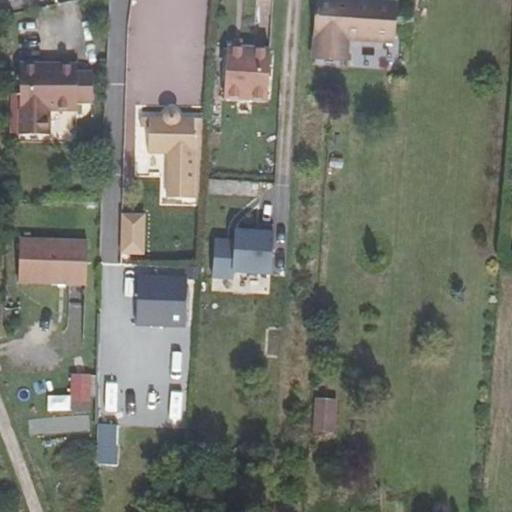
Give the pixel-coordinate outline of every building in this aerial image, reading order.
[(391,0),(310,0),(306,56),(306,57),(342,60),(343,39),(388,40),(391,0)] [(272,44),(225,42),(224,99),(270,101),(272,44)] [(202,78),(202,50),(174,49),(173,77),(202,78)] [(78,75),(78,67),(20,66),(19,136),(49,137),(50,112),(77,113),(77,108),(78,75)] [(93,75),(78,75),(77,108),(92,108),(93,75)] [(161,118),(147,118),(146,152),(166,153),(164,198),(189,199),(192,119),(176,119),(175,116),(173,113),(171,111),(167,111),(164,112),(162,114),(161,118)] [(337,201),(388,203),(390,172),(338,170),(337,201)] [(123,211),(122,254),(146,254),(147,212),(123,211)] [(274,275),(275,230),(235,229),(235,238),(215,237),(214,274),(274,275)] [(20,236),(19,282),(88,284),(90,238),(20,236)] [(135,325),(183,326),(184,279),(136,278),(135,325)] [(91,411),(94,373),(73,371),(71,410),(91,411)] [(336,402),(317,401),(315,430),(334,431),(336,402)] [(98,463),(119,463),(120,422),(100,422),(98,463)]
